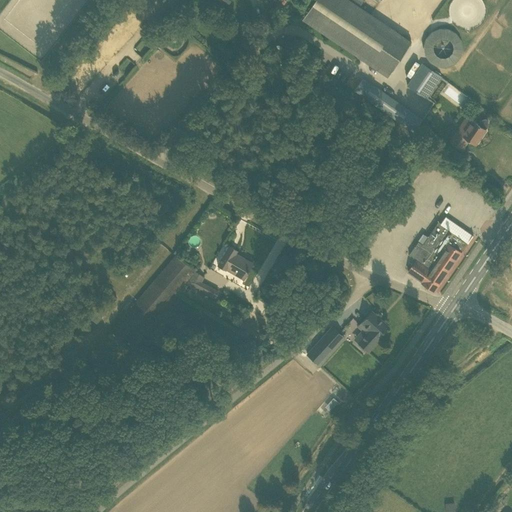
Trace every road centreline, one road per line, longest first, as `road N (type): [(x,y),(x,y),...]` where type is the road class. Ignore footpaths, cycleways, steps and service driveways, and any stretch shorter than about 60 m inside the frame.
road 1 (unclassified): [(375,277),(0,71)]
road 2 (unclassified): [(101,511),(375,277)]
road 3 (unknown): [(154,157),(276,32),(303,34),(422,111)]
road 4 (track): [(0,424),(122,299),(211,190)]
road 5 (primary): [(315,511),(455,307)]
